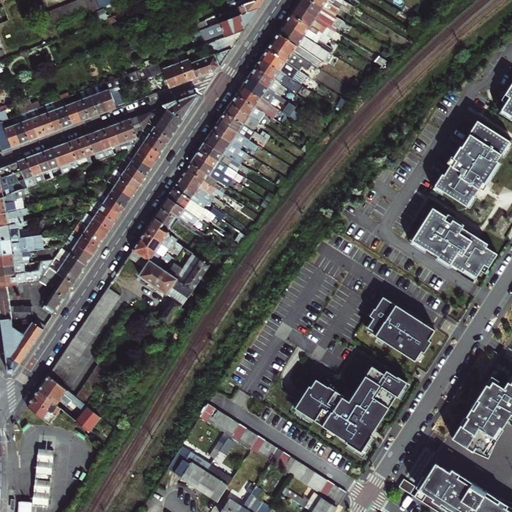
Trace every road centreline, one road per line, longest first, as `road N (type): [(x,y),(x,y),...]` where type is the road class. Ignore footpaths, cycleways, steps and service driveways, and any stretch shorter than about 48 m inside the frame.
road 1 (tertiary): [(222,86),(26,378),(0,398)]
road 2 (residential): [(368,494),(511,269)]
road 3 (residential): [(0,159),(201,85),(222,86)]
road 4 (residential): [(368,494),(216,400)]
